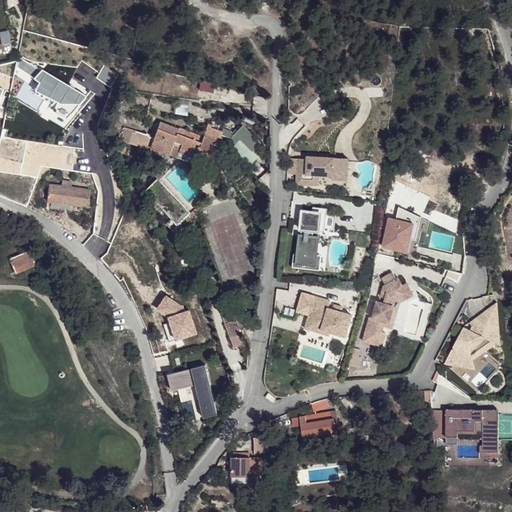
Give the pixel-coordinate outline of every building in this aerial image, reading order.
[(149,141),(149,143),(166,150),(175,129),(177,125),(159,118),(159,120),(154,130),(152,134),(149,141)] [(148,130),(124,120),(120,132),(139,140),(140,138),(149,141),(152,134),(148,132),(148,130)] [(201,134),(177,125),(175,129),(199,139),(201,134)] [(208,126),(206,131),(215,135),(215,136),(216,136),(217,134),(223,136),(228,139),(233,144),(230,147),(247,166),(256,157),(250,151),(258,144),(241,125),(233,133),(226,130),(222,128),(220,131),(208,126)] [(206,131),(203,130),(201,134),(199,139),(175,129),(166,150),(175,154),(178,147),(203,157),(207,147),(211,149),(215,136),(215,135),(206,131)] [(139,140),(137,146),(172,160),(175,154),(166,150),(149,143),(149,141),(140,138),(139,140)] [(227,149),(223,143),(218,146),(222,152),(227,149)] [(212,160),(215,151),(211,149),(207,147),(203,157),(212,160)] [(347,172),(348,158),(306,156),(306,159),(297,158),(296,174),(301,174),(301,184),(317,185),(318,175),(333,175),(338,171),(347,172)] [(155,173),(157,175),(164,168),(155,157),(147,164),(155,173)] [(347,179),(347,172),(338,171),(333,175),(333,179),(347,179)] [(155,173),(143,184),(170,211),(175,216),(178,214),(183,210),(187,206),(157,175),(155,173)] [(86,185),(46,181),(45,197),(86,200),(86,185)] [(187,206),(183,210),(189,216),(197,207),(192,201),(187,206)] [(315,263),(318,236),(312,235),(313,229),(334,231),(336,214),(327,213),(327,208),(313,206),(312,211),(302,210),(300,227),(304,228),(303,234),(299,234),(297,252),(293,252),(292,265),(302,267),(303,262),(315,263)] [(380,246),(414,254),(419,230),(416,229),(419,216),(394,210),(393,219),(387,217),(380,246)] [(175,216),(170,211),(166,215),(176,226),(183,219),(178,214),(175,216)] [(427,218),(419,216),(416,229),(419,230),(424,231),(427,218)] [(319,269),(323,236),(318,236),(315,263),(303,262),(302,267),(319,269)] [(6,255),(14,271),(35,261),(27,246),(6,255)] [(258,276),(257,268),(226,270),(227,278),(258,276)] [(382,278),(385,284),(396,278),(392,272),(382,278)] [(369,318),(363,341),(382,346),(386,332),(383,332),(384,326),(388,327),(394,304),(396,299),(407,293),(403,284),(398,277),(396,278),(385,284),(383,285),(387,292),(384,302),(377,300),(371,318),(369,318)] [(407,293),(396,299),(400,302),(413,295),(406,282),(403,284),(407,293)] [(352,315),(341,312),(333,309),(328,308),(330,301),(302,292),(296,312),(308,315),(308,317),(324,322),(322,329),(330,332),(345,336),(352,315)] [(189,306),(165,293),(156,305),(166,312),(189,306)] [(238,333),(224,298),(218,301),(217,309),(229,337),(238,333)] [(497,301),(460,327),(474,343),(471,347),(482,359),(501,343),(497,301)] [(399,306),(394,304),(388,327),(392,329),(399,306)] [(189,306),(166,312),(175,336),(197,331),(189,306)] [(322,329),(324,322),(308,317),(305,328),(329,335),(330,332),(322,329)] [(455,344),(434,382),(442,383),(442,380),(464,381),(461,377),(482,359),(471,347),(474,343),(460,327),(457,338),(458,342),(455,344)] [(217,414),(205,366),(192,369),(187,349),(173,352),(178,372),(168,375),(172,389),(196,383),(203,382),(207,397),(200,399),(204,417),(217,414)] [(207,397),(203,382),(196,383),(200,399),(207,397)] [(329,407),(327,399),(312,404),(314,411),(329,407)] [(500,457),(501,418),(486,418),(486,412),(464,411),(464,414),(457,413),(457,411),(448,411),(448,438),(459,438),(458,463),(484,463),(484,456),(500,457)] [(305,417),(307,424),(331,421),(331,417),(330,413),(305,417)] [(307,424),(301,426),(303,437),(336,431),(333,420),(331,421),(307,424)] [(254,452),(271,451),(270,434),(253,435),(254,452)] [(458,463),(459,438),(448,438),(447,469),(499,471),(500,457),(484,456),(484,463),(458,463)] [(249,458),(232,458),(233,477),(249,476),(249,473),(262,473),(262,458),(249,458)] [(233,485),(249,485),(249,476),(233,477),(233,485)]
